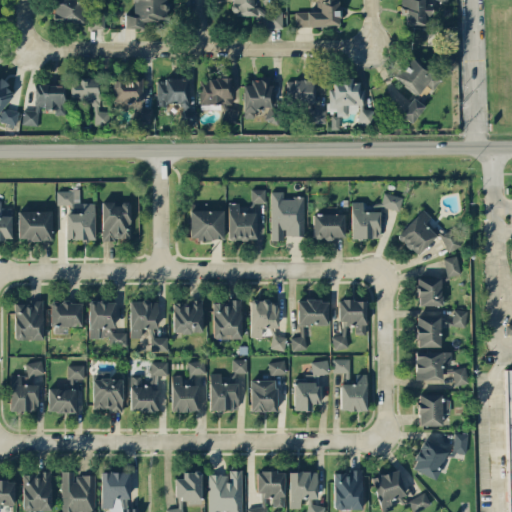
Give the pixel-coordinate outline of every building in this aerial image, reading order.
[(105,28),(104,12),(86,13),(85,0),(52,0),(54,23),(87,21),(88,28),(105,28)] [(144,27),(144,20),(166,21),(166,0),(143,0),(135,0),(129,0),(129,27),(144,27)] [(283,27),(282,4),(268,4),(267,0),(230,0),(231,14),(263,14),(263,27),(283,27)] [(339,25),(338,0),(316,0),(317,11),(294,11),(295,26),(339,25)] [(402,0),(404,25),(433,24),(432,0),(402,0)] [(417,95),(426,84),(432,90),(442,78),(412,52),(393,75),(417,95)] [(0,117),(11,126),(19,115),(6,104),(14,93),(5,86),(8,83),(1,77),(0,78),(0,117)] [(98,77),(79,77),(79,83),(70,83),(70,103),(94,103),(94,125),(109,125),(108,110),(99,110),(98,77)] [(232,103),(232,77),(199,78),(200,104),(232,103)] [(134,100),(142,100),(142,78),(113,78),(113,107),(134,107),(134,100)] [(157,78),(157,104),(180,104),(180,123),(195,123),(196,109),(189,109),(189,78),(157,78)] [(315,80),(288,79),(287,102),(314,103),(315,80)] [(358,123),(373,123),(373,108),(365,108),(365,90),(360,90),(360,82),(352,82),(352,79),(329,80),(329,108),(335,108),(336,115),(348,115),(348,104),(358,104),(358,123)] [(243,118),(256,117),(256,109),(265,109),(265,121),(277,121),(276,81),(250,82),(250,85),(243,85),(243,118)] [(22,124),(39,124),(40,108),(54,108),(54,113),(64,114),(65,84),(35,83),(34,110),(22,109),(22,124)] [(400,114),(412,123),(425,106),(412,96),(400,114)] [(135,120),(151,122),(153,106),(137,104),(135,120)] [(221,119),(236,122),(238,108),(223,105),(221,119)] [(325,123),(326,109),(304,109),(304,122),(325,123)] [(257,239),(257,202),(265,202),(265,188),(250,188),(250,203),(228,203),(228,239),(257,239)] [(95,202),(80,202),(80,189),(56,189),(56,204),(71,204),(71,212),(66,212),(66,239),(96,239),(95,202)] [(271,240),(284,239),(284,235),(305,235),(304,196),(282,197),(282,190),(270,191),(271,240)] [(380,206),(400,210),(402,196),(382,193),(380,206)] [(101,238),(130,239),(131,202),(113,202),(113,201),(101,201),(101,238)] [(363,201),(350,201),(351,238),(382,237),(381,210),(364,211),(363,201)] [(190,210),(190,239),(224,238),(224,209),(190,210)] [(431,217),(423,209),(396,234),(415,255),(436,236),(424,223),(431,217)] [(18,240),(53,239),(52,210),(18,211),(18,240)] [(312,213),(313,238),(346,237),(345,213),(312,213)] [(446,251),(459,247),(454,230),(441,234),(446,251)] [(442,257),(448,277),(461,273),(456,254),(442,257)] [(417,304),(443,305),(444,277),(417,276),(417,304)] [(14,303),(14,339),(44,339),(43,299),(30,299),(30,303),(14,303)] [(204,299),(189,299),(189,302),(172,303),(173,332),(205,332),(204,299)] [(250,337),(261,337),(261,327),(279,327),(279,299),(249,299),(250,337)] [(330,323),(330,299),(297,300),(297,324),(330,323)] [(338,299),(338,324),(354,324),(354,333),(367,333),(368,300),(338,299)] [(87,337),(109,337),(109,345),(126,346),(126,331),(115,331),(115,300),(88,300),(87,337)] [(158,300),(129,301),(130,337),(141,337),(141,328),(158,327),(158,300)] [(242,300),(212,300),(213,338),(243,337),(242,300)] [(51,333),(67,332),(67,325),(82,325),(82,301),(51,301),(51,333)] [(466,326),(466,309),(452,309),(452,326),(466,326)] [(443,346),(443,316),(416,316),(416,346),(443,346)] [(285,336),(272,335),(271,349),(285,349),(285,336)] [(348,347),(347,335),(331,336),(333,349),(348,347)] [(291,350),(305,350),(304,336),(291,336),(291,350)] [(167,337),(150,337),(150,351),(167,350),(167,337)] [(415,378),(442,379),(443,362),(452,362),(452,350),(415,350),(415,378)] [(247,372),(247,359),(232,358),(231,372),(247,372)] [(350,358),(332,358),(332,371),(350,372),(350,358)] [(188,373),(206,373),(205,359),(187,360),(188,373)] [(311,374),(328,373),(328,359),(311,360),(311,374)] [(25,362),(27,375),(43,373),(41,360),(25,362)] [(268,374),(285,374),(285,360),(268,360),(268,374)] [(168,374),(168,361),(149,361),(149,376),(129,376),(129,410),(158,410),(158,375),(168,374)] [(84,364),(66,364),(67,378),(84,377),(84,364)] [(469,382),(466,366),(452,368),(454,385),(469,382)] [(222,372),(209,373),(209,409),(239,409),(238,382),(222,382),(222,372)] [(338,409),(368,410),(368,373),(355,373),(355,384),(339,383),(338,409)] [(9,409),(38,410),(39,375),(10,374),(9,409)] [(198,385),(181,385),(181,374),(170,375),(171,411),(199,410),(198,385)] [(312,409),(311,403),(322,402),(322,386),(316,386),(316,374),(304,374),(304,377),(293,378),(294,410),(312,409)] [(92,377),(92,409),(122,410),(123,378),(92,377)] [(275,379),(250,379),(250,411),(276,410),(275,379)] [(48,411),(76,411),(76,388),(47,388),(48,411)] [(449,399),(440,399),(440,394),(418,393),(418,424),(445,425),(445,413),(449,413),(449,399)] [(468,452),(468,433),(453,433),(452,452),(468,452)] [(410,467),(434,479),(448,451),(424,439),(410,467)] [(392,498),(406,494),(398,468),(371,477),(382,511),(395,508),(392,498)] [(208,474),(208,511),(207,511),(242,511),(243,470),(229,469),(229,474),(208,474)] [(333,473),(333,508),(363,509),(364,469),(350,469),(349,473),(333,473)] [(51,510),(52,471),(39,470),(39,474),(22,474),(22,509),(51,510)] [(61,511),(95,511),(94,474),(74,474),(74,470),(61,471),(61,511)] [(256,494),(272,495),(272,505),(284,506),(285,471),(257,470),(256,494)] [(100,471),(100,508),(109,508),(109,511),(139,511),(140,507),(125,507),(125,498),(130,498),(130,471),(100,471)] [(182,471),(182,477),(177,477),(177,503),(203,503),(202,471),(182,471)] [(288,507),(302,508),(302,497),(318,497),(318,471),(289,471),(288,507)] [(0,479),(0,504),(15,504),(15,479),(0,479)] [(430,504),(425,492),(408,498),(413,511),(430,504)] [(308,502),(306,511),(323,511),(325,506),(308,502)]
